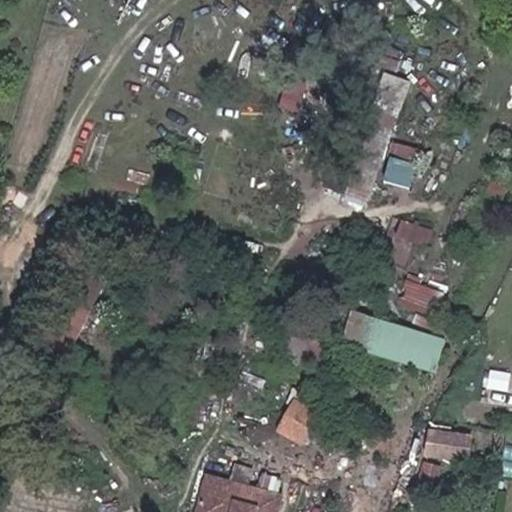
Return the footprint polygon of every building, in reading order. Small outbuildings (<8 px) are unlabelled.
[(406,307),(441,307),(442,278),(407,277),(406,307)] [(342,345),(436,374),(446,341),(352,312),(342,345)] [(478,409),(511,415),(511,381),(483,377),(478,409)] [(480,431),(436,428),(434,455),(477,458),(480,431)] [(208,478),(199,511),(277,511),(281,498),(208,478)]
